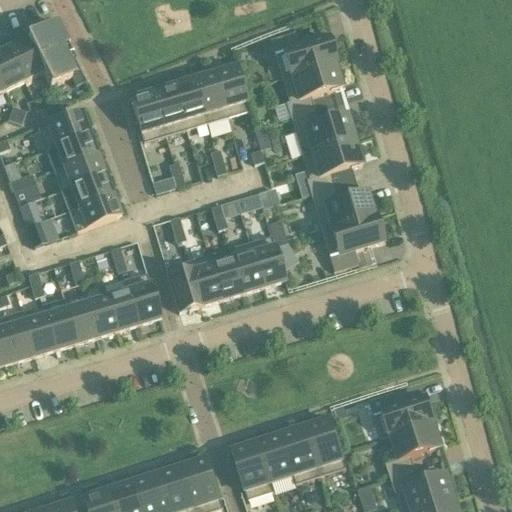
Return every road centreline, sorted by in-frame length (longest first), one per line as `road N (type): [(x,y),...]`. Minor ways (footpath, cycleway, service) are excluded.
road 1 (residential): [(180,346),(102,84),(61,0)]
road 2 (residential): [(348,0),(424,274)]
road 3 (residential): [(424,274),(180,346)]
road 4 (residential): [(424,274),(495,511)]
road 5 (residential): [(180,346),(0,405)]
